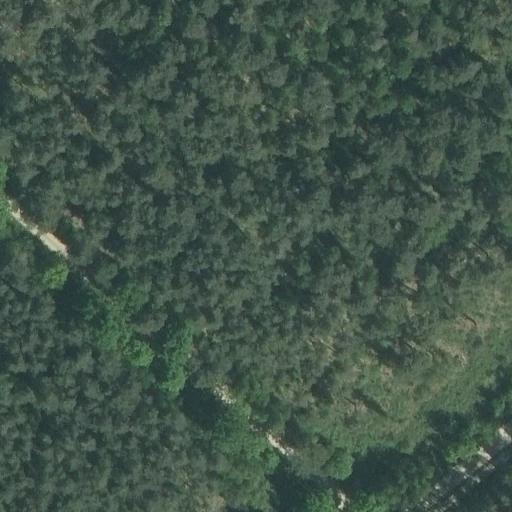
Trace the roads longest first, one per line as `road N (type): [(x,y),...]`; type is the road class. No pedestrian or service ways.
road 1 (track): [(357,511),(0,196)]
road 2 (track): [(405,511),(511,419)]
